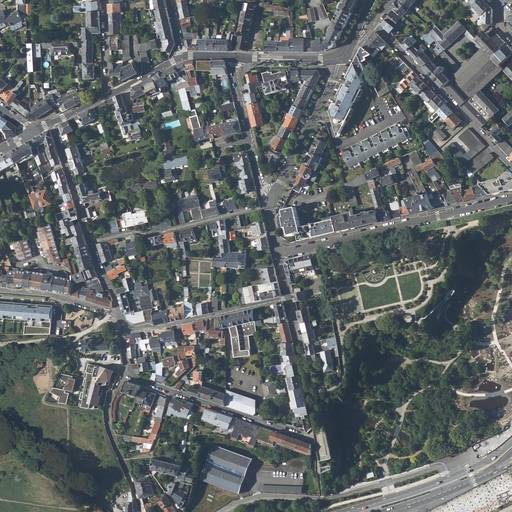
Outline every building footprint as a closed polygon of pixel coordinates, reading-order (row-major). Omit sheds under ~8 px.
[(153,0),(156,9),(167,8),(164,0),(153,0)] [(342,7),(352,13),(358,0),(345,0),(344,2),(343,2),(342,4),(339,2),(337,7),(341,9),(342,7)] [(402,0),(400,2),(409,10),(416,1),(414,0),(402,0)] [(472,8),(479,0),(459,0),(460,0),(461,1),(462,0),(468,0),(474,5),(471,5),(466,10),(467,12),(472,8)] [(477,11),(486,2),(483,0),(479,0),(472,8),(473,9),(474,8),(476,10),(474,12),(475,13),(477,11)] [(99,12),(99,2),(84,3),(82,3),(82,8),(88,8),(88,12),(99,12)] [(187,3),(179,2),(179,4),(181,11),(183,19),(198,15),(198,13),(190,14),(187,3)] [(400,2),(395,9),(400,13),(403,16),(409,10),(400,2)] [(480,17),(490,7),(486,2),(477,11),(481,14),(479,15),(480,17)] [(116,4),(109,4),(110,13),(121,12),(121,7),(126,6),(126,3),(116,4)] [(324,3),(317,6),(322,19),(329,16),(324,3)] [(26,15),(25,5),(18,4),(18,11),(6,17),(8,22),(11,27),(23,21),(21,16),(26,15)] [(237,49),(246,50),(256,5),(253,5),(245,4),(238,36),(239,36),(237,49)] [(316,20),(313,7),(307,8),(308,15),(308,18),(309,22),(316,20)] [(341,9),(334,22),(345,27),(352,13),(342,7),(341,9)] [(482,25),(486,29),(492,23),(493,9),(490,7),(480,17),(481,20),(479,20),(479,25),(482,25)] [(155,23),(169,19),(167,8),(156,9),(148,10),(149,12),(156,11),(158,20),(151,21),(151,23),(155,23)] [(395,9),(385,20),(396,29),(398,30),(403,25),(399,21),(402,18),(398,15),(400,13),(395,9)] [(8,22),(6,17),(3,11),(0,11),(0,29),(6,27),(5,24),(8,22)] [(99,12),(88,12),(88,18),(87,18),(87,19),(88,20),(89,27),(100,27),(99,12)] [(121,12),(110,13),(110,24),(119,23),(119,14),(123,14),(123,12),(121,12)] [(291,52),(305,52),(305,39),(293,39),(293,35),(292,33),(293,33),(292,14),(290,14),(290,28),(291,52)] [(190,51),(198,51),(198,36),(196,36),(196,34),(189,34),(187,26),(192,25),(191,18),(180,20),(187,48),(190,51)] [(161,33),(172,31),(169,19),(155,23),(157,33),(161,33)] [(278,51),(279,41),(280,31),(277,31),(277,37),(275,37),(275,41),(271,41),(274,20),(272,21),(266,48),(265,51),(278,51)] [(385,20),(382,24),(393,36),(396,33),(394,31),(396,29),(385,20)] [(432,27),(422,37),(424,38),(424,39),(431,33),(438,41),(440,39),(447,48),(467,30),(459,21),(444,35),(436,24),(434,25),(432,27)] [(110,24),(110,34),(119,34),(123,34),(126,34),(126,32),(120,32),(119,25),(125,24),(124,22),(119,23),(110,24)] [(318,40),(312,41),(315,52),(322,52),(335,47),(336,45),(335,43),(337,40),(339,39),(341,36),(340,36),(342,30),(343,31),(345,27),(334,22),(328,35),(330,35),(328,39),(326,40),(326,38),(322,38),(321,38),(317,38),(318,40)] [(100,33),(100,27),(89,27),(82,27),(82,41),(93,41),(93,33),(100,33)] [(278,51),(291,52),(290,28),(288,28),(288,37),(289,37),(289,38),(286,38),(286,42),(279,41),(278,51)] [(223,51),(231,51),(235,30),(232,30),(232,34),(229,34),(228,40),(222,40),(223,51)] [(478,41),(486,33),(484,30),(475,39),(478,41)] [(163,41),(174,39),(172,31),(161,33),(157,33),(152,33),(152,35),(161,35),(163,41)] [(305,52),(315,52),(312,41),(311,32),(304,33),(305,39),(305,52)] [(380,47),(385,41),(375,32),(370,39),(380,47)] [(510,57),(511,54),(511,49),(507,45),(503,49),(501,47),(506,43),(498,34),(492,39),(486,33),(478,41),(483,48),(454,76),(458,80),(446,91),(461,106),(470,98),(457,84),(460,83),(474,97),(480,91),(504,69),(501,66),(510,57)] [(198,51),(209,51),(210,39),(209,36),(208,36),(208,39),(203,39),(200,39),(200,36),(198,36),(198,51)] [(402,45),(407,50),(412,46),(415,43),(410,37),(402,45)] [(157,42),(158,48),(160,52),(167,51),(171,53),(175,44),(174,39),(163,41),(157,42)] [(380,47),(370,39),(364,45),(363,47),(371,54),(372,55),(378,48),(381,51),(382,50),(380,47)] [(140,51),(143,68),(143,71),(150,68),(148,51),(150,49),(153,48),(154,50),(158,48),(157,42),(156,40),(139,44),(141,51),(140,51)] [(94,51),(93,41),(82,41),(83,54),(82,54),(82,64),(93,63),(92,51),(94,51)] [(72,46),(71,42),(66,42),(66,45),(59,45),(59,42),(51,43),(51,56),(73,55),(72,46)] [(28,43),(28,58),(29,71),(34,71),(34,57),(41,57),(41,43),(28,43)] [(412,46),(407,50),(416,59),(421,55),(412,46)] [(371,54),(363,47),(359,54),(363,62),(368,60),(367,57),(371,56),(370,55),(371,54)] [(421,55),(416,59),(425,68),(432,61),(436,57),(433,54),(429,57),(425,53),(426,52),(425,51),(421,55)] [(339,104),(335,102),(331,110),(338,133),(342,132),(354,108),(352,107),(355,101),(357,102),(363,88),(361,88),(365,81),(362,76),(366,69),(363,62),(359,54),(348,78),(351,79),(348,86),(344,84),(338,96),(342,98),(339,104)] [(396,64),(401,59),(399,56),(391,64),(395,68),(397,66),(396,64)] [(399,67),(404,62),(401,59),(396,64),(397,66),(395,68),(396,69),(399,67)] [(213,61),(198,60),(198,71),(212,71),(213,71),(213,61)] [(185,61),(167,71),(169,77),(170,80),(171,80),(171,81),(173,81),(172,79),(180,76),(182,82),(172,85),(174,91),(179,89),(186,87),(191,86),(190,79),(185,61)] [(194,61),(185,61),(190,79),(193,78),(191,71),(196,69),(194,63),(194,61)] [(225,61),(213,61),(213,71),(212,71),(214,78),(217,78),(217,74),(224,74),(224,78),(229,78),(225,61)] [(432,61),(425,68),(443,88),(449,82),(450,80),(443,73),(446,70),(446,69),(444,66),(442,67),(439,69),(432,61)] [(404,62),(399,67),(404,73),(410,67),(404,62)] [(94,63),(93,63),(82,64),(78,64),(78,67),(84,67),(84,79),(95,79),(94,63)] [(124,69),(124,75),(125,81),(139,73),(134,63),(124,69)] [(124,64),(112,64),(112,76),(124,75),(124,69),(124,64)] [(292,70),(287,72),(291,83),(298,81),(299,83),(301,83),(302,82),(299,71),(293,72),(292,70)] [(167,71),(156,76),(160,82),(161,88),(162,89),(166,97),(170,95),(169,92),(166,93),(163,87),(168,83),(166,78),(169,77),(167,71)] [(305,85),(314,89),(321,75),(318,71),(303,71),(303,79),(302,82),(301,83),(305,85)] [(291,83),(287,72),(282,73),(283,78),(271,81),(271,82),(265,83),(268,93),(273,92),(274,92),(285,89),(286,93),(293,91),(291,83)] [(400,87),(404,91),(410,84),(419,77),(415,72),(400,87)] [(253,74),(248,75),(250,83),(258,82),(259,81),(257,74),(254,75),(253,74)] [(145,81),(143,83),(147,93),(150,100),(151,101),(153,100),(154,100),(154,99),(154,98),(155,98),(156,97),(157,96),(157,95),(156,94),(155,94),(155,93),(162,89),(161,88),(160,82),(156,76),(148,80),(147,80),(145,81)] [(0,80),(0,94),(1,95),(9,84),(12,79),(9,77),(6,82),(2,78),(0,80)] [(191,95),(201,93),(199,84),(198,77),(197,77),(193,78),(190,79),(191,86),(186,87),(187,91),(191,91),(191,95)] [(419,77),(410,84),(420,94),(428,86),(419,77)] [(258,82),(250,83),(246,85),(248,94),(256,92),(261,91),(258,82)] [(143,83),(135,87),(133,89),(134,99),(147,93),(143,83)] [(9,84),(1,95),(0,96),(7,101),(13,92),(14,91),(16,89),(9,84)] [(299,96),(308,100),(314,89),(305,85),(299,96)] [(432,91),(428,86),(420,94),(424,99),(432,91)] [(187,91),(186,87),(179,89),(185,112),(189,111),(192,111),(187,91)] [(388,87),(379,93),(380,96),(390,91),(388,87)] [(432,91),(424,99),(428,103),(429,103),(437,95),(432,91)] [(480,91),(474,97),(462,108),(482,128),(500,111),(480,91)] [(13,92),(7,101),(12,104),(19,94),(18,93),(17,95),(13,92)] [(48,98),(51,106),(63,101),(61,96),(62,96),(60,92),(56,93),(52,94),(47,96),(48,98)] [(256,92),(248,94),(246,95),(248,105),(258,102),(256,92)] [(69,109),(81,103),(79,97),(76,99),(73,93),(68,95),(68,96),(66,97),(68,101),(70,100),(71,101),(66,104),(69,109)] [(122,93),(100,105),(101,108),(115,101),(118,110),(126,106),(122,93)] [(445,104),(437,95),(429,103),(437,112),(445,104)] [(295,105),(304,109),(308,100),(299,96),(295,105)] [(53,109),(51,106),(48,98),(31,109),(31,111),(36,119),(53,109)] [(21,102),(17,99),(13,105),(17,108),(17,107),(20,109),(19,110),(28,117),(31,111),(31,109),(31,102),(29,102),(25,99),(21,104),(20,104),(21,102)] [(231,103),(220,105),(221,112),(236,108),(235,102),(231,103)] [(260,113),(258,102),(248,105),(251,116),(260,113)] [(453,112),(445,104),(437,112),(431,118),(433,120),(438,115),(438,114),(439,113),(445,120),(453,112)] [(144,105),(134,106),(135,113),(145,111),(144,107),(144,105)] [(290,114),(299,118),(304,109),(295,105),(290,114)] [(129,115),(126,106),(118,110),(117,110),(122,126),(122,125),(125,134),(130,133),(129,130),(128,126),(132,124),(131,121),(135,120),(133,114),(129,115)] [(91,109),(75,117),(77,121),(82,119),(85,125),(96,119),(91,109)] [(196,134),(197,134),(199,141),(211,137),(211,139),(213,138),(212,132),(210,132),(209,127),(208,126),(201,127),(198,115),(197,112),(196,109),(192,111),(189,111),(191,117),(194,130),(195,130),(196,134)] [(410,112),(406,116),(409,122),(414,117),(410,112)] [(260,113),(251,116),(253,127),(264,124),(262,113),(260,113)] [(284,126),(293,130),(299,118),(290,114),(289,113),(287,116),(288,116),(284,126)] [(462,122),(454,113),(446,121),(454,129),(462,122)] [(224,124),(226,135),(240,132),(242,129),(239,117),(223,121),(224,124)] [(62,124),(60,127),(65,140),(69,138),(68,133),(76,129),(74,124),(72,125),(70,120),(62,124)] [(12,135),(13,129),(5,123),(0,127),(0,135),(3,140),(12,135)] [(137,134),(131,136),(132,140),(142,137),(138,124),(137,125),(136,127),(137,129),(136,130),(137,134)] [(212,132),(213,138),(226,135),(224,124),(209,127),(210,132),(212,132)] [(433,133),(442,142),(447,137),(441,130),(444,126),(442,124),(433,133)] [(278,136),(288,141),(293,130),(284,126),(283,125),(278,136)] [(489,135),(497,143),(502,139),(498,136),(504,130),(499,125),(489,135)] [(392,131),(393,133),(398,144),(402,142),(403,144),(409,141),(408,138),(411,137),(407,129),(404,130),(402,128),(399,130),(398,128),(392,131)] [(471,150),(481,142),(469,129),(459,138),(471,150)] [(59,157),(50,130),(37,137),(42,144),(43,143),(44,145),(46,144),(51,160),(59,157)] [(382,135),(383,138),(389,149),(392,147),(393,149),(399,145),(398,144),(393,133),(389,134),(388,132),(382,135)] [(319,134),(311,151),(322,156),(328,144),(324,142),(326,137),(319,134)] [(273,148),(282,153),(288,141),(278,136),(272,148),(273,148)] [(37,137),(30,141),(34,148),(38,146),(41,144),(42,144),(37,137)] [(373,140),(374,142),(379,153),(383,151),(384,153),(390,150),(389,149),(383,138),(380,139),(379,137),(373,140)] [(497,143),(500,147),(506,141),(502,138),(502,139),(497,143)] [(431,157),(438,151),(427,139),(423,144),(431,157)] [(34,148),(30,141),(17,149),(25,161),(36,155),(33,148),(34,148)] [(500,147),(503,150),(509,145),(506,141),(500,147)] [(363,145),(364,147),(370,158),(374,156),(375,158),(380,155),(379,153),(374,142),(370,144),(369,142),(363,145)] [(465,156),(460,160),(464,165),(486,147),(481,142),(471,150),(465,156)] [(69,148),(67,149),(71,160),(84,156),(91,153),(90,151),(86,152),(86,153),(81,154),(78,146),(81,145),(82,144),(81,143),(73,147),(71,147),(69,148)] [(460,160),(465,156),(453,143),(448,148),(460,160)] [(503,150),(506,153),(511,148),(509,145),(503,150)] [(353,150),(354,152),(360,163),(363,161),(364,163),(370,160),(370,158),(364,147),(360,149),(359,147),(353,150)] [(273,148),(268,159),(275,163),(279,157),(280,158),(282,153),(273,148)] [(16,159),(13,151),(5,156),(11,166),(12,169),(14,169),(14,167),(16,166),(15,163),(16,163),(14,160),(16,159)] [(205,168),(208,167),(204,151),(199,152),(201,163),(204,162),(205,168)] [(416,167),(423,165),(416,151),(409,154),(416,167)] [(438,151),(431,157),(433,160),(434,162),(439,157),(442,155),(438,151)] [(238,152),(234,154),(236,162),(235,163),(236,167),(238,167),(250,164),(249,159),(249,160),(247,153),(244,152),(239,153),(238,152)] [(311,152),(305,165),(313,169),(316,170),(322,158),(311,152)] [(350,154),(350,152),(343,155),(350,168),(354,166),(355,167),(361,165),(360,163),(354,152),(350,154)] [(36,156),(39,164),(42,163),(46,162),(43,153),(41,154),(36,156)] [(490,153),(469,170),(475,175),(495,158),(490,153)] [(187,155),(163,161),(165,169),(189,163),(187,155)] [(11,166),(5,156),(0,158),(0,166),(2,171),(11,166)] [(84,156),(71,160),(73,169),(85,165),(87,165),(88,162),(87,157),(84,156)] [(61,164),(59,157),(51,160),(53,166),(61,164)] [(393,174),(396,179),(398,178),(397,176),(398,175),(397,171),(395,166),(402,163),(400,158),(387,163),(390,168),(393,174)] [(434,162),(433,160),(423,165),(425,168),(427,172),(434,167),(437,166),(436,166),(434,162)] [(214,168),(209,170),(212,182),(218,180),(217,178),(227,175),(224,163),(216,165),(217,170),(215,170),(214,168)] [(254,177),(250,164),(238,167),(239,171),(241,172),(243,180),(254,177)] [(85,165),(73,169),(75,174),(85,172),(84,168),(86,167),(85,165)] [(305,165),(300,173),(309,177),(310,175),(311,175),(312,175),(312,174),(312,173),(312,172),(313,169),(305,165)] [(436,181),(441,177),(439,173),(438,173),(434,167),(427,172),(438,190),(441,188),(438,183),(438,184),(436,181)] [(59,186),(67,183),(62,168),(60,169),(57,171),(54,173),(51,174),(53,181),(57,179),(59,186)] [(378,168),(366,174),(368,181),(380,175),(378,168)] [(172,169),(165,171),(167,177),(165,177),(166,181),(175,179),(172,169)] [(418,172),(416,169),(409,173),(420,193),(421,192),(422,196),(406,199),(409,206),(412,214),(435,208),(434,206),(430,196),(427,191),(418,172)] [(493,194),(511,189),(511,173),(511,172),(503,179),(482,184),(483,185),(493,194)] [(366,174),(345,184),(352,207),(359,205),(353,187),(369,182),(368,181),(366,174)] [(393,174),(382,178),(385,186),(397,182),(396,179),(393,174)] [(299,175),(295,183),(303,187),(304,187),(308,179),(299,175)] [(166,181),(165,177),(142,183),(143,188),(143,189),(158,185),(158,184),(166,182),(166,181)] [(255,181),(254,177),(243,180),(239,181),(243,194),(248,192),(248,190),(252,189),(253,190),(256,189),(256,186),(254,186),(253,181),(255,181)] [(85,183),(79,185),(82,197),(102,192),(101,189),(96,190),(97,191),(95,192),(94,191),(88,192),(85,183)] [(295,183),(292,189),(300,193),(303,187),(295,183)] [(67,200),(72,199),(68,184),(60,187),(62,194),(65,193),(67,200)] [(201,211),(203,218),(220,214),(218,206),(213,184),(210,185),(214,201),(210,202),(212,208),(206,210),(205,208),(204,209),(204,210),(201,211)] [(477,198),(493,194),(483,185),(475,187),(477,198)] [(463,191),(466,201),(477,198),(475,187),(473,186),(470,187),(470,189),(464,191),(463,191)] [(372,194),(374,200),(377,208),(383,206),(377,188),(371,190),(372,194)] [(452,191),(459,202),(466,201),(463,191),(464,191),(463,188),(452,191)] [(43,192),(38,193),(42,207),(46,206),(46,205),(51,203),(50,200),(50,198),(47,189),(43,190),(43,192)] [(102,192),(82,197),(84,203),(106,198),(107,201),(111,207),(114,206),(110,190),(102,192)] [(430,196),(434,206),(445,202),(441,195),(439,191),(433,194),(434,195),(430,196)] [(441,195),(445,202),(447,205),(457,203),(450,191),(441,195)] [(33,194),(29,195),(34,209),(39,207),(39,208),(42,207),(38,193),(33,195),(33,194)] [(190,197),(180,199),(183,211),(187,210),(187,209),(195,208),(198,219),(203,218),(201,211),(197,194),(189,196),(190,197)] [(218,206),(220,214),(221,214),(221,213),(239,209),(236,198),(224,202),(224,204),(218,206)] [(64,211),(75,207),(73,200),(59,205),(59,204),(58,205),(59,206),(60,206),(61,208),(63,207),(64,211)] [(89,206),(86,208),(89,218),(94,216),(91,206),(90,207),(89,206)] [(403,216),(412,214),(409,206),(401,208),(403,216)] [(69,218),(77,215),(75,207),(64,211),(63,211),(64,214),(68,213),(69,218)] [(296,207),(284,210),(285,216),(283,216),(286,228),(288,227),(290,235),(298,233),(300,241),(338,231),(335,219),(315,224),(314,223),(313,224),(313,225),(301,227),(296,207)] [(124,212),(123,212),(127,226),(128,226),(132,226),(136,225),(133,213),(132,210),(128,211),(128,208),(124,209),(124,212)] [(138,211),(133,213),(136,225),(139,225),(141,222),(146,221),(147,222),(151,222),(148,209),(144,210),(143,208),(138,209),(138,211)] [(381,221),(391,219),(389,211),(386,211),(385,208),(382,209),(383,212),(378,214),(381,221)] [(395,218),(403,216),(401,208),(393,210),(395,218)] [(355,216),(358,226),(381,221),(378,214),(377,211),(369,213),(369,211),(365,212),(365,214),(355,216)] [(335,219),(338,231),(358,226),(355,216),(354,212),(334,217),(335,219)] [(243,214),(237,216),(241,230),(242,230),(243,229),(246,229),(246,226),(243,214)] [(72,226),(74,225),(73,221),(79,218),(77,215),(69,218),(61,220),(63,226),(60,227),(61,230),(63,229),(63,228),(72,225),(72,226)] [(228,230),(228,232),(232,231),(229,218),(218,221),(219,229),(220,231),(228,230)] [(112,234),(120,232),(117,220),(110,222),(112,234)] [(259,225),(261,234),(267,233),(264,223),(262,224),(261,222),(258,223),(258,224),(259,225)] [(38,235),(53,231),(51,223),(38,227),(40,231),(37,232),(38,235)] [(74,232),(82,231),(80,223),(74,225),(72,226),(65,229),(68,236),(74,232)] [(200,225),(181,230),(184,242),(196,239),(195,233),(199,232),(199,230),(201,229),(200,225)] [(252,227),(252,228),(254,236),(256,235),(256,237),(260,236),(259,235),(261,234),(259,225),(252,227)] [(43,243),(55,239),(56,239),(53,231),(38,235),(40,239),(42,238),(43,243)] [(228,234),(229,241),(237,239),(235,231),(232,231),(228,232),(228,234)] [(163,235),(165,243),(167,244),(177,242),(175,232),(163,235)] [(77,248),(87,245),(83,234),(82,234),(77,236),(71,238),(63,240),(65,246),(75,243),(77,248)] [(126,240),(119,242),(121,248),(122,248),(124,255),(129,254),(129,256),(140,254),(135,234),(131,235),(132,242),(127,243),(126,240)] [(227,252),(230,252),(229,241),(228,234),(220,235),(222,253),(223,253),(227,252)] [(151,237),(146,236),(148,244),(152,243),(153,246),(165,243),(163,235),(151,238),(151,237)] [(268,237),(258,239),(259,250),(264,250),(268,249),(270,249),(268,237)] [(27,239),(12,244),(14,249),(16,248),(17,252),(30,248),(31,248),(30,243),(28,244),(27,239)] [(45,250),(57,246),(55,239),(43,243),(41,243),(42,247),(44,246),(45,250)] [(107,241),(97,244),(101,258),(102,257),(103,263),(113,258),(111,253),(107,241)] [(79,259),(90,256),(87,245),(77,248),(76,248),(79,256),(71,259),(71,260),(69,261),(70,262),(74,261),(79,259)] [(49,257),(60,253),(57,246),(45,250),(43,250),(44,254),(46,253),(47,257),(49,257)] [(30,248),(17,252),(15,252),(17,258),(19,257),(20,260),(34,256),(32,251),(31,252),(30,248)] [(214,266),(227,267),(227,252),(223,253),(223,254),(223,259),(215,259),(214,266)] [(237,274),(240,274),(239,268),(240,253),(230,252),(227,252),(227,267),(237,268),(237,274)] [(49,257),(50,261),(55,259),(56,262),(61,260),(60,253),(49,257)] [(321,261),(319,253),(290,259),(287,263),(292,285),(299,283),(297,274),(322,268),(321,261)] [(4,257),(6,265),(12,266),(9,256),(4,257)] [(82,271),(94,267),(90,256),(79,259),(82,269),(79,270),(80,272),(82,271)] [(125,265),(116,269),(118,273),(127,269),(125,265)] [(86,280),(87,283),(90,282),(89,278),(97,275),(94,267),(82,271),(86,280)] [(278,281),(275,267),(262,268),(266,283),(278,281)] [(26,270),(19,269),(18,272),(17,280),(17,283),(17,285),(45,290),(72,294),(72,289),(72,287),(71,277),(68,277),(68,276),(62,275),(52,273),(52,272),(51,270),(50,270),(49,270),(48,271),(48,272),(26,268),(26,270)] [(79,282),(86,280),(82,271),(80,272),(77,273),(79,282)] [(11,279),(8,287),(17,289),(17,285),(17,283),(17,280),(13,279),(14,276),(7,275),(7,276),(7,278),(11,279)] [(4,276),(2,286),(8,287),(11,279),(7,278),(7,276),(4,276)] [(135,290),(133,284),(131,277),(124,279),(126,287),(118,289),(119,294),(135,290)] [(89,292),(87,300),(112,308),(112,301),(113,301),(109,293),(103,293),(100,293),(100,292),(104,291),(99,278),(90,282),(87,283),(88,284),(89,288),(89,292)] [(135,290),(119,294),(124,313),(125,313),(129,321),(135,323),(153,319),(154,319),(153,316),(153,312),(154,311),(150,291),(148,282),(147,283),(146,280),(133,284),(135,290)] [(282,296),(278,283),(273,284),(274,290),(261,293),(263,300),(282,296)] [(72,289),(72,294),(72,295),(78,297),(80,289),(80,287),(76,287),(76,289),(74,289),(72,289)] [(300,288),(293,290),(296,302),(309,299),(307,290),(301,292),(300,288)] [(153,316),(154,319),(153,319),(155,326),(170,322),(169,310),(161,311),(156,289),(150,291),(154,311),(153,312),(153,316)] [(81,290),(80,298),(87,300),(89,292),(82,290),(81,290)] [(198,309),(200,315),(210,313),(212,298),(208,298),(207,303),(199,304),(198,309)] [(0,317),(26,320),(25,334),(49,334),(51,334),(53,306),(38,304),(38,306),(30,306),(30,304),(0,301),(0,303),(0,317)] [(283,302),(275,304),(280,324),(288,322),(283,302)] [(169,310),(170,322),(181,320),(181,318),(186,317),(185,304),(180,305),(180,307),(175,308),(174,306),(169,306),(169,310)] [(299,307),(297,307),(301,323),(309,321),(312,321),(308,306),(299,308),(299,307)] [(257,334),(254,309),(227,315),(226,318),(229,327),(231,327),(233,336),(236,357),(251,356),(249,335),(257,334)] [(209,319),(208,329),(207,338),(221,338),(221,345),(225,345),(225,338),(222,326),(220,323),(218,323),(218,331),(215,331),(215,327),(215,326),(215,318),(209,319)] [(197,349),(198,349),(200,349),(200,331),(208,329),(209,319),(194,323),(197,332),(197,334),(197,346),(197,349)] [(309,321),(301,323),(306,345),(317,342),(314,330),(311,331),(310,328),(307,329),(306,327),(310,326),(309,321)] [(288,322),(280,324),(275,325),(276,327),(280,326),(283,339),(278,340),(279,342),(282,343),(293,344),(288,322)] [(194,323),(184,325),(186,335),(197,332),(194,323)] [(160,333),(160,339),(160,342),(165,342),(165,347),(175,346),(174,332),(169,332),(169,334),(166,335),(166,333),(160,333)] [(132,334),(127,335),(128,344),(136,344),(135,343),(134,338),(133,338),(132,334)] [(317,342),(306,345),(309,356),(316,354),(314,346),(327,343),(328,346),(325,347),(326,352),(333,350),(338,349),(336,337),(317,342)] [(102,339),(82,340),(83,351),(110,350),(110,341),(110,339),(105,339),(105,340),(102,341),(102,339)] [(151,341),(153,349),(161,347),(160,342),(160,339),(151,339),(151,341)] [(296,356),(293,344),(282,343),(282,355),(283,355),(296,356)] [(184,345),(179,346),(180,350),(183,358),(187,357),(187,355),(186,355),(185,346),(184,345)] [(197,346),(187,347),(188,355),(196,354),(196,353),(196,349),(197,349),(197,346)] [(136,349),(128,350),(129,358),(137,358),(137,353),(140,353),(139,349),(136,349)] [(326,352),(324,352),(329,373),(338,371),(335,358),(333,350),(326,352)] [(163,362),(158,364),(159,366),(165,364),(166,366),(180,362),(182,361),(179,355),(172,357),(167,358),(162,359),(163,362)] [(300,375),(296,356),(283,355),(285,362),(286,362),(289,372),(287,373),(289,378),(300,375)] [(183,370),(179,373),(181,376),(185,372),(187,371),(186,369),(190,367),(187,359),(182,361),(180,362),(181,365),(183,370)] [(156,364),(155,362),(133,364),(134,369),(140,368),(141,372),(156,369),(156,364)] [(81,399),(80,406),(99,410),(102,395),(100,395),(102,385),(109,385),(115,370),(101,366),(101,368),(96,367),(96,365),(88,364),(86,372),(87,372),(85,378),(84,385),(83,392),(82,392),(81,399)] [(195,380),(203,381),(203,379),(204,368),(201,368),(201,371),(196,371),(195,380)] [(72,376),(60,373),(58,378),(67,383),(66,390),(53,387),(50,392),(60,397),(59,403),(67,405),(69,393),(65,392),(66,390),(74,392),(76,379),(72,378),(72,376)] [(304,388),(300,375),(289,378),(292,391),(304,388)] [(190,393),(201,397),(203,385),(203,382),(203,381),(195,380),(189,380),(182,379),(177,386),(176,388),(179,389),(183,383),(183,381),(195,382),(195,386),(193,385),(190,393)] [(123,391),(137,396),(140,390),(141,385),(127,380),(123,390),(120,389),(119,389),(117,393),(115,395),(115,397),(114,398),(113,400),(112,402),(112,404),(112,407),(112,409),(111,410),(111,413),(115,414),(116,402),(119,396),(120,397),(123,391)] [(274,381),(263,384),(265,400),(277,397),(274,381)] [(203,385),(201,397),(227,406),(226,387),(221,386),(221,384),(219,383),(218,388),(222,389),(221,392),(203,385)] [(140,390),(137,396),(136,400),(151,406),(156,394),(150,392),(149,393),(140,390)] [(308,406),(304,391),(294,393),(298,409),(308,406)] [(152,433),(158,434),(163,420),(167,399),(160,396),(158,404),(159,405),(156,416),(157,416),(155,422),(156,422),(152,433)] [(182,412),(186,405),(180,401),(173,398),(169,406),(182,412)] [(188,415),(193,404),(188,401),(186,405),(182,412),(188,415)] [(298,418),(310,415),(308,406),(298,409),(293,410),(293,411),(290,412),(292,418),(298,418)] [(217,419),(220,413),(207,408),(207,409),(204,416),(203,419),(208,420),(210,416),(217,419)] [(235,431),(238,419),(220,413),(217,419),(216,424),(235,431)] [(292,418),(291,418),(292,422),(298,422),(298,421),(301,421),(302,425),(306,424),(307,429),(313,428),(310,415),(298,418),(292,418)] [(262,427),(238,419),(235,431),(233,436),(240,438),(242,433),(244,434),(245,436),(248,437),(250,436),(253,437),(251,443),(257,445),(259,439),(262,427)] [(276,440),(279,433),(262,427),(259,439),(275,444),(276,440)] [(286,443),(288,436),(279,433),(276,440),(286,443)] [(297,447),(300,440),(288,436),(286,443),(297,447)] [(312,444),(300,440),(297,447),(312,452),(312,444)] [(189,503),(185,509),(203,505),(202,503),(240,493),(252,459),(213,445),(201,479),(195,477),(194,480),(193,483),(194,484),(189,503)] [(179,465),(154,458),(154,465),(154,469),(178,475),(177,478),(179,478),(180,472),(182,466),(183,461),(180,460),(179,465)] [(193,475),(188,474),(180,472),(179,478),(186,480),(187,478),(192,480),(193,475)] [(136,480),(142,498),(156,494),(153,485),(153,484),(154,483),(153,483),(153,482),(152,482),(150,476),(136,480)] [(261,491),(302,493),(303,486),(261,484),(261,491)] [(180,487),(177,485),(174,496),(186,502),(187,501),(188,495),(179,490),(180,487)] [(240,493),(202,503),(203,505),(238,497),(240,493)] [(154,499),(157,504),(165,499),(162,494),(154,499)] [(166,511),(176,511),(177,511),(168,497),(165,499),(157,504),(159,507),(161,505),(166,511)]
